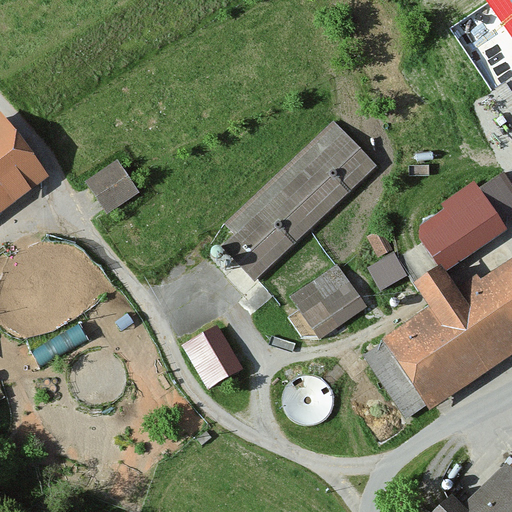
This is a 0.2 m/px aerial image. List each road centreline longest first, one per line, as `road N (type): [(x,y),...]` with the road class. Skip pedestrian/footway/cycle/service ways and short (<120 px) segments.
road 1 (residential): [(318,465),(243,431),(197,396),(137,289),(89,236),(0,105)]
road 2 (unclassified): [(388,463),(511,390)]
